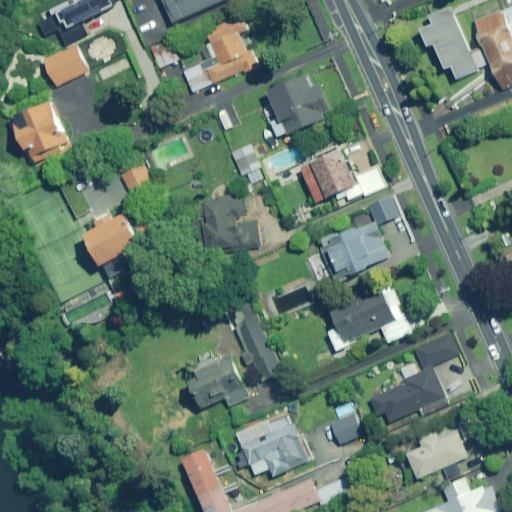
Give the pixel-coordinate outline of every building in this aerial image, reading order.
[(163,0),(174,24),(228,0),(163,0)] [(497,0),(464,0),(430,15),(434,25),(423,30),(431,48),(436,46),(447,71),(454,68),(459,80),(478,72),(477,70),(487,65),(480,49),(470,54),(454,19),(497,0)] [(511,7),(475,22),(502,90),(511,86),(511,7)] [(246,53),(233,20),(206,32),(211,45),(201,49),(206,60),(207,63),(201,66),(184,73),(193,93),(244,72),(245,74),(259,68),(252,50),(246,53)] [(90,73),(78,47),(46,62),(58,88),(90,73)] [(306,76),(269,91),(276,108),(266,112),(277,140),(326,119),(324,113),(330,111),(319,85),(311,88),(306,76)] [(69,144),(52,103),(13,119),(31,161),(69,144)] [(227,110),(221,113),(227,131),(234,128),(227,110)] [(252,185),(264,180),(260,170),(261,169),(251,146),(232,154),(242,177),(247,175),(252,185)] [(357,180),(342,147),(299,167),(317,205),(353,188),(360,201),(388,188),(379,169),(357,180)] [(159,193),(144,164),(122,176),(138,205),(159,193)] [(401,216),(393,197),(370,207),(378,226),(401,216)] [(246,203),(207,203),(207,253),(257,253),(257,220),(246,220),(246,203)] [(88,235),(108,279),(137,266),(132,254),(143,249),(127,215),(114,221),(111,214),(94,221),(98,230),(88,235)] [(346,271),(351,280),(370,270),(369,268),(391,257),(378,232),(380,231),(375,221),(343,238),(340,233),(322,242),(327,251),(308,261),(314,272),(320,284),(346,271)] [(133,301),(126,289),(113,297),(120,309),(133,301)] [(407,316),(402,317),(398,306),(401,305),(394,289),(374,297),(372,292),(330,309),(338,329),(329,333),(337,352),(357,344),(356,340),(383,330),(389,344),(414,334),(407,316)] [(258,323),(239,331),(247,349),(241,352),(248,367),(254,364),(263,383),(281,375),(258,323)] [(459,355),(451,336),(416,351),(425,370),(459,355)] [(250,399),(233,357),(196,372),(199,378),(191,382),(200,405),(225,394),(230,408),(250,399)] [(404,381),(406,385),(384,394),(372,398),(379,416),(386,413),(390,423),(420,411),(422,414),(446,404),(433,370),(404,381)] [(306,460),(291,415),(236,435),(248,467),(252,466),(256,476),(271,470),(274,478),(291,472),(289,466),(306,460)] [(485,437),(478,416),(458,422),(465,443),(485,437)] [(435,473),(439,484),(462,474),(458,463),(469,459),(458,433),(439,440),(437,436),(421,443),(424,448),(407,455),(418,480),(435,473)] [(236,511),(232,511),(206,451),(184,461),(206,511),(299,511),(320,503),(323,510),(359,494),(352,476),(316,492),(311,480),(236,511)] [(467,479),(443,489),(447,497),(450,504),(430,511),(497,511),(503,509),(494,487),(485,490),(484,487),(473,492),(467,479)]
